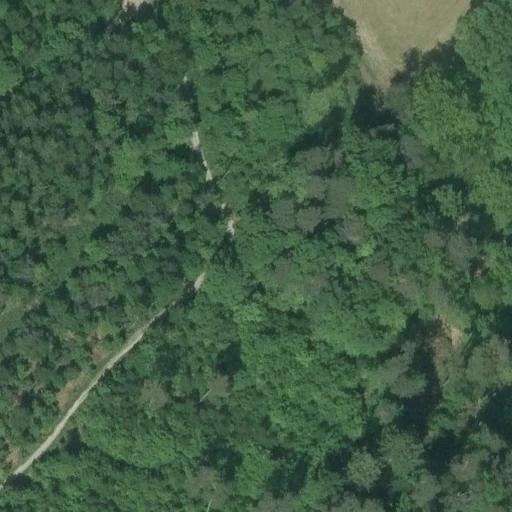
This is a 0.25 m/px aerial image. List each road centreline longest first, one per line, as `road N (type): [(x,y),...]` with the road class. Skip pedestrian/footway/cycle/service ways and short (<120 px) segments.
road 1 (track): [(0,488),(107,360),(229,247)]
road 2 (track): [(140,31),(229,247)]
road 3 (track): [(229,247),(342,115)]
road 4 (track): [(140,31),(0,114)]
road 5 (track): [(342,115),(292,0)]
